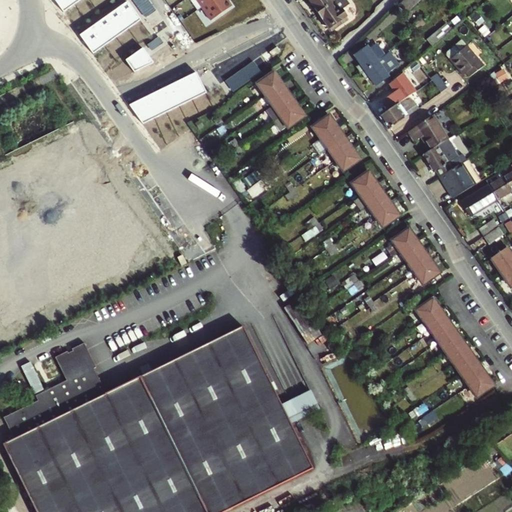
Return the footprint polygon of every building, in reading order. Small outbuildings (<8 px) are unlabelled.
[(54,0),(64,13),(76,4),(72,0),(54,0)] [(200,0),(214,19),(233,6),(228,0),(200,0)] [(309,0),(319,13),(337,0),(309,0)] [(337,0),(319,13),(332,32),(349,20),(342,10),(344,9),(337,0)] [(415,0),(402,0),(398,4),(404,11),(415,0)] [(128,2),(116,11),(129,29),(141,21),(128,2)] [(116,11),(104,19),(117,37),(129,29),(116,11)] [(427,51),(439,65),(441,67),(449,60),(462,75),(465,72),(469,77),(482,66),(466,46),(480,34),(466,18),(442,38),(432,47),(427,51)] [(104,19),(92,27),(105,46),(117,37),(104,19)] [(92,27),(80,36),(93,54),(105,46),(92,27)] [(427,41),(432,47),(442,38),(437,32),(427,41)] [(379,61),(384,56),(376,45),(370,50),(368,47),(355,56),(365,71),(379,61)] [(279,48),(272,53),(275,58),(283,52),(279,48)] [(126,61),(135,73),(154,64),(143,49),(126,61)] [(389,77),(388,76),(382,67),(387,64),(395,58),(390,50),(384,56),(379,61),(365,71),(376,86),(389,77)] [(439,65),(427,51),(415,62),(427,75),(439,65)] [(253,61),(225,80),(234,92),(261,73),(253,61)] [(393,72),(387,64),(382,67),(388,76),(393,72)] [(502,81),(510,77),(506,68),(497,72),(502,81)] [(197,73),(183,80),(193,100),(207,93),(197,73)] [(258,85),(265,96),(283,84),(275,73),(258,85)] [(439,76),(433,80),(442,93),(448,89),(439,76)] [(183,80),(170,86),(180,106),(193,100),(183,80)] [(265,96),(273,106),(290,94),(283,84),(265,96)] [(157,92),(167,113),(180,106),(170,86),(157,92)] [(147,99),(155,119),(167,113),(157,92),(144,99),(147,99)] [(281,117),(298,105),(290,94),(273,106),(281,117)] [(257,101),(265,112),(273,106),(265,96),(257,101)] [(130,106),(143,124),(155,119),(147,99),(144,99),(130,106)] [(388,129),(419,108),(413,100),(403,107),(400,103),(380,117),(388,129)] [(305,116),(298,105),(281,117),(288,128),(305,116)] [(433,115),(408,133),(415,143),(421,139),(430,153),(440,146),(449,141),(433,115)] [(280,134),(288,128),(281,117),(273,123),(280,134)] [(321,139),(338,128),(330,117),(313,128),(321,139)] [(215,122),(219,128),(224,124),(220,118),(215,122)] [(228,130),(224,124),(219,128),(223,134),(228,130)] [(345,138),(338,128),(321,139),(328,150),(345,138)] [(353,149),(345,138),(328,150),(336,161),(353,149)] [(230,144),(234,150),(240,147),(236,141),(230,144)] [(454,169),(440,146),(430,153),(424,157),(434,174),(437,172),(440,177),(454,169)] [(244,153),(240,147),(234,150),(239,156),(244,153)] [(360,160),(353,149),(336,161),(344,172),(360,160)] [(276,162),(271,166),(275,172),(280,168),(276,162)] [(454,169),(440,177),(453,199),(475,186),(462,164),(454,169)] [(511,165),(501,172),(511,190),(511,165)] [(284,174),(280,168),(275,172),(279,178),(284,174)] [(360,195),(377,183),(369,172),(352,184),(360,195)] [(511,190),(501,172),(487,181),(490,186),(498,199),(511,190)] [(384,194),(377,183),(360,195),(367,206),(384,194)] [(290,193),(295,190),(291,184),(286,187),(290,193)] [(498,199),(490,186),(476,194),(484,208),(498,199)] [(295,190),(290,193),(295,199),(299,196),(295,190)] [(375,216),(392,205),(384,194),(367,206),(375,216)] [(476,194),(460,203),(470,216),(484,208),(476,194)] [(400,216),(392,205),(375,216),(383,228),(400,216)] [(305,225),(309,231),(319,224),(315,218),(305,225)] [(480,228),(486,236),(497,229),(492,221),(480,228)] [(323,230),(319,224),(309,231),(302,236),(307,242),(323,230)] [(489,244),(504,235),(499,227),(497,229),(486,236),(484,236),(489,244)] [(392,242),(400,253),(417,240),(410,229),(392,242)] [(329,249),(334,245),(330,240),(325,243),(329,249)] [(417,240),(400,253),(408,263),(425,251),(417,240)] [(339,252),(334,245),(329,249),(334,255),(339,252)] [(501,272),(511,264),(511,254),(507,248),(491,258),(501,272)] [(433,262),(425,251),(408,263),(399,269),(407,280),(415,275),(433,262)] [(433,262),(415,275),(422,285),(440,272),(433,262)] [(511,264),(501,272),(511,287),(511,285),(511,264)] [(355,275),(351,279),(355,285),(359,281),(355,275)] [(359,281),(355,285),(359,291),(364,288),(359,281)] [(401,300),(405,308),(419,298),(414,291),(401,300)] [(370,307),(375,303),(370,297),(366,301),(370,307)] [(423,304),(419,298),(405,308),(408,313),(423,304)] [(425,322),(441,310),(434,300),(417,311),(425,322)] [(295,301),(285,309),(305,332),(314,324),(308,316),(308,317),(295,301)] [(375,303),(370,307),(374,313),(379,310),(375,303)] [(425,322),(432,333),(449,321),(441,310),(425,322)] [(440,343),(456,331),(449,321),(432,333),(440,343)] [(15,440),(4,446),(36,511),(227,511),(313,469),(243,328),(130,383),(116,390),(15,440)] [(440,343),(447,354),(464,342),(456,331),(440,343)] [(455,365),(472,353),(464,342),(447,354),(455,365)] [(116,390),(114,387),(113,385),(104,389),(94,370),(97,369),(85,344),(72,350),(73,352),(69,354),(68,353),(56,359),(67,382),(36,397),(39,402),(4,419),(15,440),(116,390)] [(380,345),(375,348),(379,354),(384,351),(380,345)] [(384,351),(379,354),(383,360),(388,357),(384,351)] [(455,365),(462,375),(479,363),(472,353),(455,365)] [(33,360),(22,365),(36,394),(46,389),(33,360)] [(479,363),(462,375),(470,386),(486,374),(479,363)] [(394,375),(398,372),(394,366),(390,370),(394,375)] [(398,372),(394,375),(398,382),(403,379),(398,372)] [(494,385),(486,374),(470,386),(478,397),(494,385)] [(116,390),(130,383),(129,380),(114,387),(116,390)] [(409,397),(413,394),(409,388),(405,391),(409,397)] [(413,394),(409,397),(413,403),(417,400),(413,394)]
